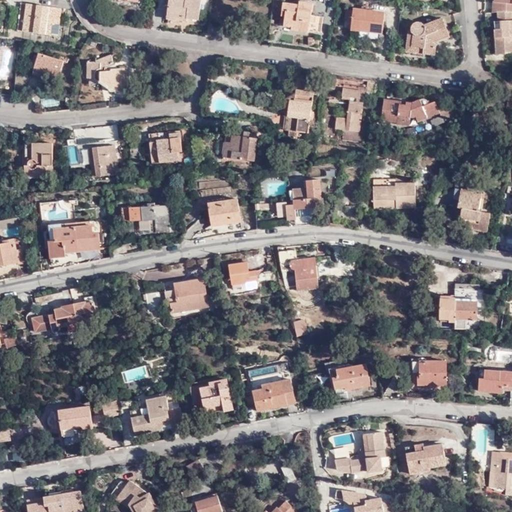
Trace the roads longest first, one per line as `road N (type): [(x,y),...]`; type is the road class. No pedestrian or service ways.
road 1 (residential): [(511,265),(315,232),(191,248),(0,291)]
road 2 (residential): [(0,480),(407,406),(511,414)]
road 3 (residential): [(201,46),(459,81),(473,76)]
road 4 (residential): [(0,113),(33,119),(184,106),(195,93),(201,46)]
road 5 (residential): [(84,0),(88,14),(111,27),(201,46)]
